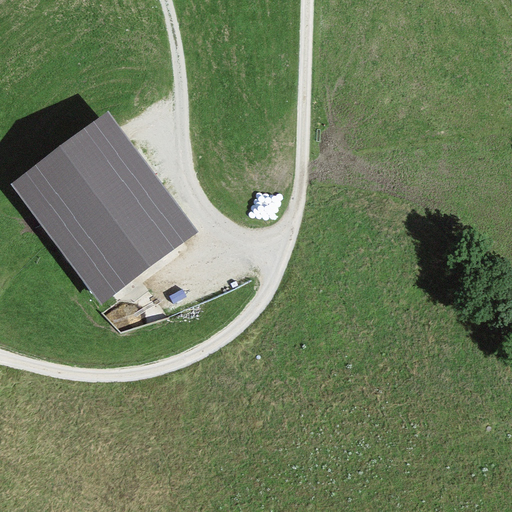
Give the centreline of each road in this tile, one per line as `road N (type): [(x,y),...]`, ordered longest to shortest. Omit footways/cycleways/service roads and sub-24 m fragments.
road 1 (track): [(0,359),(71,374),(154,372),(218,344),(248,318),(297,214),(305,0)]
road 2 (track): [(286,250),(205,211),(184,156),(165,0)]
